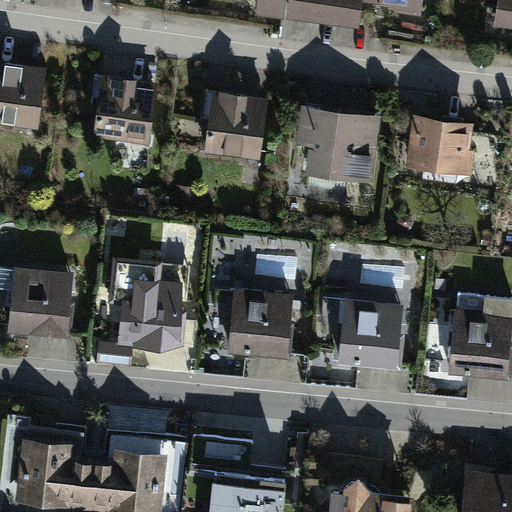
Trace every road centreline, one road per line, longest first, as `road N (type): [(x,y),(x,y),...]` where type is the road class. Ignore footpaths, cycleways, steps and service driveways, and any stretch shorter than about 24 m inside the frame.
road 1 (residential): [(0,12),(511,78)]
road 2 (residential): [(0,376),(511,424)]
